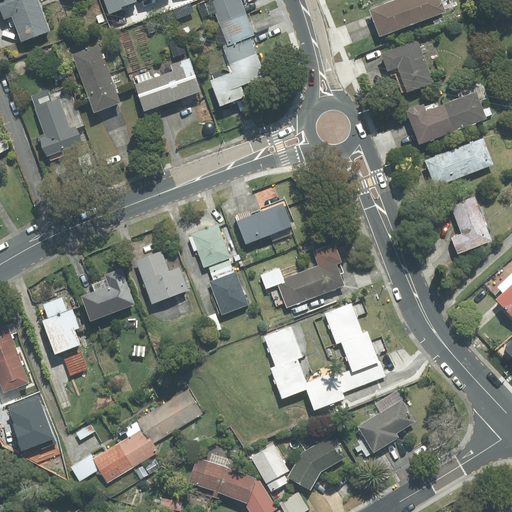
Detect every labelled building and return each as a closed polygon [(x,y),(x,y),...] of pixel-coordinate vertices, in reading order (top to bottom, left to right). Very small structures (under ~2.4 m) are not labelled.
[(0,0),(0,11),(3,20),(11,17),(21,45),(52,34),(40,0),(0,0)] [(188,0),(145,0),(151,15),(189,0),(188,0)] [(242,0),(223,0),(212,5),(227,41),(221,43),(230,66),(208,74),(221,107),(246,97),(242,88),(266,78),(250,38),(256,36),(242,0)] [(442,0),(396,0),(369,10),(380,38),(447,12),(442,0)] [(182,35),(168,40),(173,58),(188,53),(182,35)] [(418,40),(381,54),(388,73),(394,71),(403,95),(434,84),(418,40)] [(102,44),(73,55),(94,113),(123,102),(102,44)] [(136,85),(146,113),(202,94),(190,59),(169,66),(171,72),(153,78),(151,72),(138,76),(140,84),(136,85)] [(24,92),(25,92),(26,92),(27,92),(28,92),(30,92),(31,91),(32,90),(33,89),(34,87),(34,86),(35,84),(35,83),(34,81),(34,80),(33,78),(32,77),(31,76),(29,76),(28,75),(26,75),(25,75),(23,75),(22,76),(21,77),(19,78),(18,79),(18,80),(17,82),(17,83),(17,85),(17,86),(18,88),(19,89),(20,90),(21,91),(22,92),(24,92)] [(53,101),(50,91),(33,97),(45,131),(39,134),(47,159),(54,157),(85,146),(79,129),(86,126),(74,93),(53,101)] [(406,109),(420,146),(486,120),(475,93),(428,112),(424,102),(406,109)] [(0,132),(0,156),(10,151),(0,132)] [(425,160),(436,188),(495,164),(484,137),(425,160)] [(476,197),(451,206),(462,234),(451,238),(457,256),(493,243),(476,197)] [(284,204),(237,222),(246,245),(293,228),(284,204)] [(231,258),(218,225),(188,236),(194,252),(198,250),(205,268),(231,258)] [(162,253),(137,262),(153,304),(189,291),(180,267),(169,271),(162,253)] [(83,296),(91,322),(127,309),(127,307),(128,305),(128,304),(128,302),(128,300),(128,299),(129,297),(129,295),(129,294),(128,292),(128,290),(128,289),(128,287),(128,286),(117,255),(100,262),(106,277),(92,283),(95,291),(83,296)] [(339,257),(284,278),(280,268),(261,275),(266,290),(279,285),(287,308),(344,286),(340,274),(345,272),(339,257)] [(235,273),(210,283),(222,315),(247,305),(235,273)] [(511,276),(499,289),(503,293),(496,299),(511,315),(511,276)] [(65,296),(44,304),(43,304),(48,318),(42,321),(56,356),(61,354),(70,376),(88,369),(79,347),(82,346),(76,331),(82,329),(74,307),(70,309),(65,296)] [(293,327),(265,337),(276,366),(271,368),(283,400),(308,390),(316,412),(347,400),(344,393),(387,377),(370,332),(364,334),(353,304),(326,313),(337,345),(343,343),(351,367),(308,383),(299,359),(305,357),(293,327)] [(222,330),(216,313),(207,316),(213,333),(222,330)] [(0,318),(0,356),(18,350),(5,317),(0,318)] [(0,356),(0,380),(5,393),(31,382),(18,350),(0,356)] [(188,386),(135,417),(142,430),(96,455),(95,452),(70,466),(80,483),(101,471),(109,484),(162,454),(155,441),(203,413),(188,386)] [(381,413),(359,427),(366,438),(354,445),(358,452),(363,449),(367,457),(401,437),(398,433),(415,423),(398,393),(377,406),(381,413)] [(312,491),(322,473),(344,460),(330,437),(302,454),(288,478),(312,491)] [(274,443),(251,456),(272,492),(288,483),(283,475),(290,471),(274,443)] [(250,511),(274,511),(278,510),(258,478),(199,458),(198,458),(190,482),(214,490),(212,496),(224,500),(225,496),(246,503),(250,511)] [(299,491),(279,503),(284,511),(305,511),(310,509),(299,491)] [(184,498),(162,496),(153,495),(150,511),(160,511),(161,509),(183,511),(184,498)] [(72,511),(63,497),(41,511),(72,511)] [(511,511),(511,499),(496,511),(511,511)]
